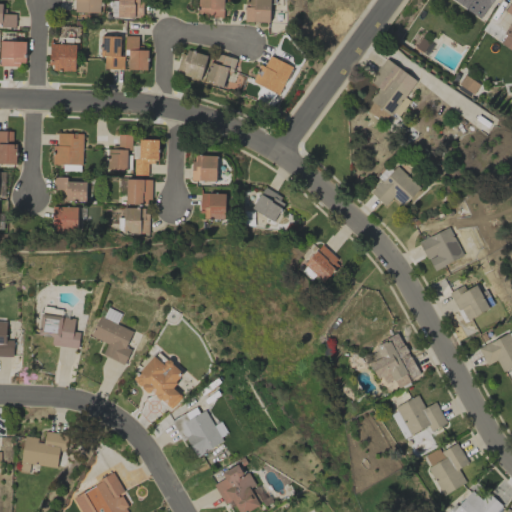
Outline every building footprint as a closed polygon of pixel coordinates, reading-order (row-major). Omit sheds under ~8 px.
[(117,0),(117,17),(142,17),(141,0),(117,0)] [(222,0),(197,0),(197,16),(222,17),(222,0)] [(269,22),(269,0),(245,0),(245,21),(269,22)] [(511,0),(510,0),(504,11),(511,16),(511,20),(499,43),(511,50),(511,0)] [(14,27),(15,14),(1,13),(2,4),(0,3),(0,22),(1,23),(1,27),(14,27)] [(119,36),(102,35),(101,69),(123,69),(123,56),(119,56),(119,36)] [(127,70),(147,70),(147,50),(137,50),(137,36),(124,35),(124,56),(128,56),(127,70)] [(0,64),(24,65),(25,41),(0,40),(0,64)] [(49,70),(75,71),(75,44),(50,43),(49,70)] [(177,74),(201,79),(206,54),(182,49),(177,74)] [(205,82),(225,88),(234,58),(213,52),(205,82)] [(251,82),(278,94),(292,66),(269,55),(264,66),(260,64),(251,82)] [(416,80),(385,58),(369,81),(378,87),(370,100),(396,118),(409,100),(404,97),(416,80)] [(458,85),(473,93),(478,84),(463,76),(458,85)] [(0,163),(15,164),(15,142),(12,142),(12,131),(0,130),(0,163)] [(56,146),(52,146),(51,164),(81,164),(82,133),(57,133),(56,146)] [(157,139),(134,139),(134,134),(117,134),(117,147),(107,147),(106,169),(132,170),(132,175),(147,175),(147,162),(157,162),(157,139)] [(191,180),(216,181),(216,155),(192,154),(191,180)] [(392,197),(402,206),(419,187),(396,165),(370,192),(384,205),(392,197)] [(54,190),(61,190),(61,200),(85,201),(85,182),(65,181),(66,177),(54,176),(54,190)] [(150,179),(126,178),(125,203),(150,204),(150,179)] [(274,221),(285,200),(262,187),(251,209),(274,221)] [(225,193),(201,193),(200,218),(224,218),(225,193)] [(51,231),(76,232),(76,206),(52,206),(51,231)] [(147,207),(123,207),(122,233),(147,233),(147,207)] [(418,241),(432,270),(462,256),(448,227),(418,241)] [(340,260),(320,244),(303,265),(323,281),(340,260)] [(487,311),(477,284),(464,289),(463,286),(449,291),(458,315),(460,314),(462,319),(487,311)] [(120,313),(106,308),(103,318),(117,322),(120,313)] [(77,348),(81,319),(40,314),(38,335),(52,337),(51,345),(77,348)] [(123,365),(130,349),(125,347),(132,331),(99,316),(90,336),(106,343),(101,354),(123,365)] [(6,321),(0,320),(0,356),(12,356),(13,340),(5,340),(6,321)] [(501,371),(511,366),(511,340),(509,333),(477,346),(485,365),(496,360),(501,371)] [(418,376),(399,337),(370,352),(374,360),(370,362),(382,385),(393,379),(397,387),(418,376)] [(170,386),(182,373),(167,359),(163,364),(153,355),(132,379),(148,393),(150,391),(171,409),(181,396),(170,386)] [(409,435),(427,425),(430,431),(446,423),(435,402),(423,408),(417,395),(394,406),(409,435)] [(205,406),(175,418),(191,456),(221,444),(205,406)] [(20,461),(63,467),(67,434),(42,431),(41,438),(24,435),(20,461)] [(465,482),(457,468),(467,463),(456,442),(439,452),(437,448),(422,457),(443,494),(465,482)] [(237,511),(245,511),(258,505),(249,488),(255,485),(247,472),(243,474),(237,463),(221,473),(224,478),(213,484),(224,504),(231,500),(237,511)] [(123,492),(114,474),(72,496),(80,511),(128,511),(119,494),(123,492)] [(496,511),(502,506),(487,492),(481,499),(470,489),(449,511),(496,511)]
